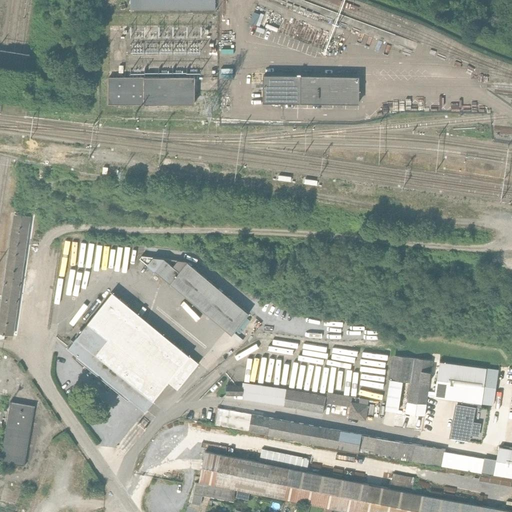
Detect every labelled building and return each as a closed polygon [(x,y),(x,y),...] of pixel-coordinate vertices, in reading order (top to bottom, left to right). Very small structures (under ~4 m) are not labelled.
[(131,0),(131,8),(215,8),(215,0),(131,0)] [(255,25),(259,14),(254,11),(249,23),(255,25)] [(108,102),(144,102),(144,75),(108,74),(108,102)] [(359,75),(263,74),(263,102),(359,103),(359,75)] [(144,102),(195,103),(195,75),(144,75),(144,102)] [(13,337),(31,218),(12,216),(0,303),(0,341),(3,342),(5,335),(13,337)] [(245,317),(185,265),(177,276),(161,263),(150,262),(144,269),(227,338),(245,317)] [(198,365),(112,294),(67,349),(77,356),(76,358),(128,401),(129,399),(145,412),(168,383),(177,391),(198,365)] [(410,383),(407,414),(427,416),(433,361),(392,356),(386,412),(400,413),(403,383),(410,383)] [(485,370),(437,364),(432,399),(480,406),(485,370)] [(368,421),(371,400),(327,394),(327,395),(243,384),(243,387),(228,385),(226,396),(238,397),(238,400),(325,412),(326,404),(351,407),(349,419),(368,421)] [(35,407),(10,402),(0,458),(0,462),(24,467),(35,407)] [(471,409),(455,407),(450,440),(467,442),(471,409)] [(217,409),(213,426),(511,480),(511,451),(497,449),(495,464),(445,455),(446,450),(217,409)] [(262,450),(260,460),(308,468),(310,458),(262,450)] [(399,492),(389,490),(352,482),(297,471),(239,459),(204,452),(198,483),(237,491),(240,492),(248,493),(260,496),(286,501),(330,510),(339,511),(506,511),(455,503),(411,494),(399,492)] [(399,492),(411,494),(414,479),(392,475),(389,490),(399,492)] [(193,495),(201,497),(209,499),(215,500),(232,503),(235,492),(195,484),(193,495)] [(240,492),(237,491),(235,497),(246,500),(248,493),(240,492)] [(201,497),(193,495),(191,504),(192,504),(200,505),(201,497)] [(215,500),(209,499),(207,507),(210,507),(212,502),(231,508),(232,503),(215,500)]
